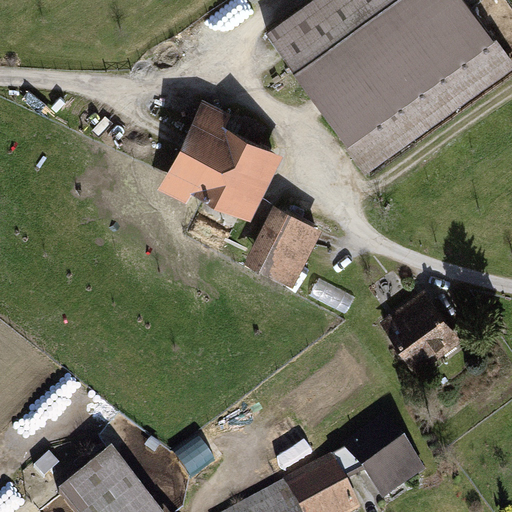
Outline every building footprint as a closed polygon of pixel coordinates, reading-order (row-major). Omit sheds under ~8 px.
[(511,61),(467,0),(312,0),(267,33),(349,145),(346,147),(366,175),(511,69),(511,61)] [(230,112),(203,99),(158,190),(186,203),(192,192),(252,221),(284,156),(260,144),(269,126),(245,114),(244,116),(231,110),(230,112)] [(322,229),(274,205),(245,264),(293,288),(322,229)] [(425,287),(380,320),(418,371),(463,338),(425,287)] [(342,445),(383,501),(425,470),(384,414),(342,445)] [(283,476),(315,450),(301,432),(268,458),(283,476)] [(194,475),(216,459),(202,438),(179,454),(194,475)] [(165,511),(113,447),(58,491),(74,511),(165,511)] [(284,481),(224,511),(356,511),(360,510),(331,454),(283,479),(284,481)]
